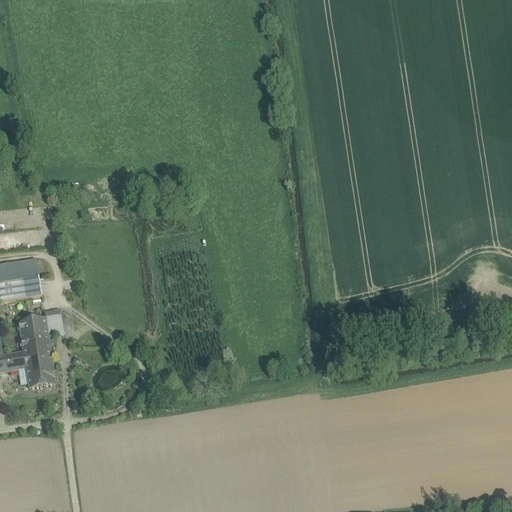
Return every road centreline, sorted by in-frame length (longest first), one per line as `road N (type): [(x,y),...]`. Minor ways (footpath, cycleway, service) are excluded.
road 1 (track): [(14,0),(49,255)]
road 2 (unclassified): [(0,433),(66,424),(76,511)]
